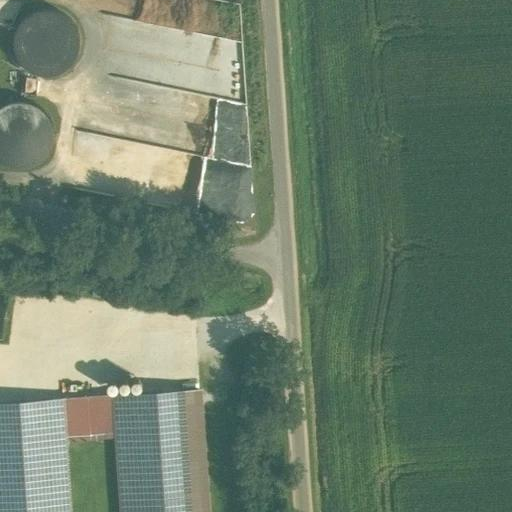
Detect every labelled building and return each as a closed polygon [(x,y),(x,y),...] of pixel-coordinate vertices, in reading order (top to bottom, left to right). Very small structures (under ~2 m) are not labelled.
[(36,7),(25,11),(18,16),(11,25),(8,40),(10,52),(14,59),(22,68),(32,73),(42,74),(53,72),(62,67),(70,58),(74,50),(76,38),(73,27),(66,16),(57,9),(48,7),(36,7)] [(13,102),(2,105),(0,107),(0,159),(11,164),(22,164),(33,161),(38,157),(45,148),(48,133),(46,122),(42,114),(33,107),(24,103),(13,102)] [(236,205),(235,216),(251,217),(251,206),(236,205)] [(207,511),(199,389),(114,395),(121,511),(207,511)] [(71,511),(64,400),(0,404),(0,511),(71,511)]
